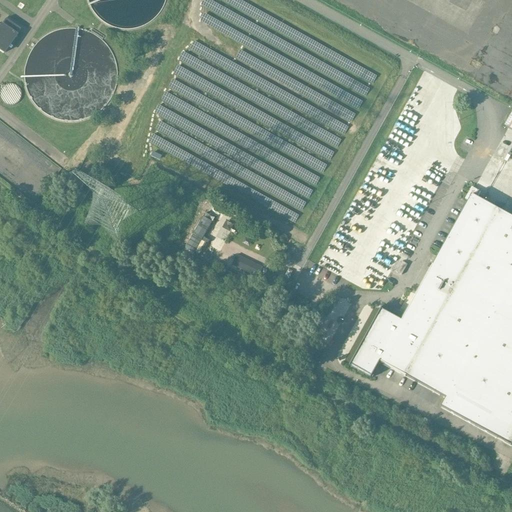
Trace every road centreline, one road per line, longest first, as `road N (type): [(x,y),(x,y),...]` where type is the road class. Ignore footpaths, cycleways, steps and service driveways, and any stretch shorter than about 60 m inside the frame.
road 1 (track): [(0,182),(173,316),(511,486)]
road 2 (unknown): [(304,270),(414,61)]
road 3 (residential): [(414,61),(299,0)]
